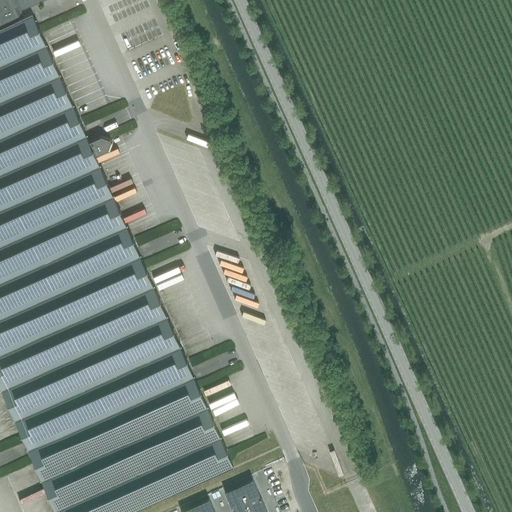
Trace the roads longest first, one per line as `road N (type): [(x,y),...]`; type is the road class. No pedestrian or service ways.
road 1 (tertiary): [(468,511),(240,0)]
road 2 (unclassified): [(142,114),(201,139),(368,511)]
road 3 (unclassified): [(306,511),(296,465),(142,114)]
road 4 (unclassified): [(142,114),(90,0)]
